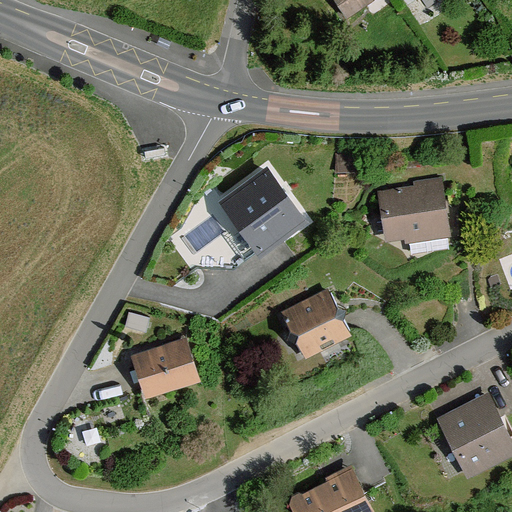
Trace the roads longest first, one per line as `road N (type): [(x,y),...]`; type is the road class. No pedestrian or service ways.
road 1 (residential): [(511,333),(187,497),(124,504),(68,498),(39,476),(34,460)]
road 2 (residential): [(34,460),(41,417),(219,100)]
road 3 (tertiary): [(511,103),(353,119),(219,100)]
road 4 (tertiary): [(219,100),(0,12)]
